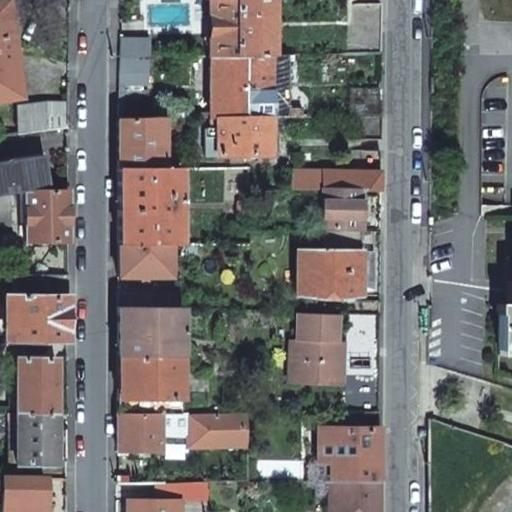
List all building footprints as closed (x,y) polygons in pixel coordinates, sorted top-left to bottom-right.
[(6,0),(0,0),(0,48),(13,47),(6,0)] [(208,0),(209,26),(209,55),(233,55),(233,0),(208,0)] [(233,0),(233,55),(240,55),(268,54),(269,0),(233,0)] [(347,3),(347,53),(379,53),(379,28),(379,3),(347,3)] [(119,37),(118,56),(147,55),(149,55),(149,37),(119,37)] [(13,47),(0,48),(0,100),(20,97),(13,47)] [(268,116),(268,54),(240,55),(240,116),(268,116)] [(118,56),(117,86),(147,85),(147,55),(118,56)] [(240,116),(240,55),(233,55),(209,55),(209,117),(240,116)] [(361,87),(349,87),(349,108),(344,108),(344,115),(379,115),(379,88),(370,88),(361,88),(361,87)] [(117,105),(116,119),(146,119),(147,90),(117,91),(117,105)] [(45,102),(16,106),(16,133),(66,126),(67,103),(45,102)] [(344,115),(341,115),(341,139),(379,140),(379,127),(379,115),(344,115)] [(268,156),(268,116),(240,116),(209,117),(209,129),(203,129),(203,156),(268,156)] [(146,119),(116,119),(116,144),(116,168),(162,168),(162,119),(146,119)] [(378,171),(379,150),(341,149),(340,170),(378,171)] [(43,154),(7,160),(0,160),(0,193),(11,192),(23,190),(23,241),(66,241),(66,215),(66,190),(48,190),(43,154)] [(117,205),(116,243),(170,243),(170,244),(178,244),(178,168),(162,168),(116,168),(117,205)] [(378,171),(340,170),(290,169),(289,190),(320,189),(363,189),(379,190),(378,180),(378,171)] [(320,222),(320,230),(326,230),(363,231),(378,231),(378,210),(379,190),(363,189),(320,189),(320,200),(320,222)] [(236,200),(236,213),(250,213),(250,200),(236,200)] [(295,249),(294,294),(362,295),(377,295),(378,263),(378,231),(363,231),(326,230),(326,250),(295,249)] [(170,243),(116,243),(117,276),(143,276),(169,276),(170,244),(170,243)] [(66,275),(12,275),(12,295),(66,295),(66,275)] [(511,281),(511,303),(495,303),(495,308),(495,313),(497,314),(496,350),(511,349),(511,281)] [(179,293),(154,293),(154,306),(179,307),(179,293)] [(66,295),(12,295),(12,341),(66,341),(66,318),(66,295)] [(353,300),(353,313),(378,314),(378,300),(353,300)] [(116,306),(116,353),(179,353),(179,307),(154,306),(116,306)] [(289,339),(288,383),(340,385),(341,341),(335,341),(336,312),(296,311),(295,339),(289,339)] [(345,312),(344,359),(377,359),(377,337),(378,314),(353,313),(345,312)] [(116,353),(116,414),(159,413),(179,413),(179,353),(116,353)] [(54,358),(14,357),(13,414),(54,414),(54,386),(54,358)] [(344,365),(344,411),(376,410),(377,366),(344,365)] [(159,413),(159,437),(178,437),(186,430),(186,447),(245,446),(245,412),(179,413),(159,413)] [(116,414),(116,450),(137,450),(159,450),(159,437),(159,413),(116,414)] [(13,414),(13,420),(7,420),(7,463),(13,463),(54,463),(54,438),(54,414),(13,414)] [(317,426),(317,463),(328,463),(328,480),(331,480),(376,480),(376,453),(376,427),(317,426)] [(43,478),(0,477),(0,511),(42,511),(43,501),(43,478)] [(376,511),(376,480),(331,480),(331,511),(376,511)] [(152,498),(126,498),(125,511),(178,511),(178,498),(205,499),(204,481),(152,482),(152,498)]
